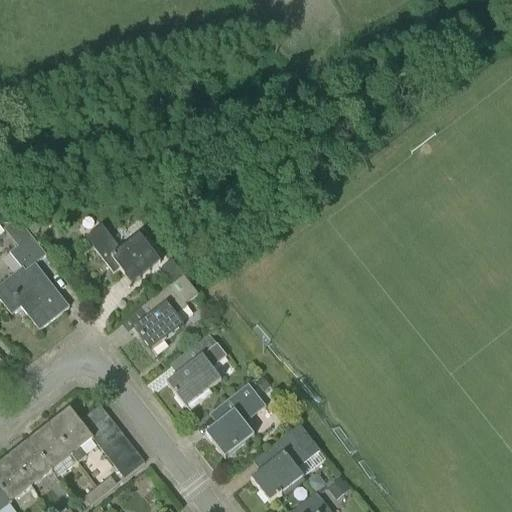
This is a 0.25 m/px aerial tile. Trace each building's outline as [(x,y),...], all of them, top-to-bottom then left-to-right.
[(21,226),(4,227),(20,246),(9,255),(21,271),(0,287),(0,304),(11,318),(20,310),(39,334),(69,310),(35,266),(46,258),(21,226)] [(85,241),(92,250),(112,276),(119,271),(131,287),(160,265),(139,238),(120,252),(101,228),(85,241)] [(170,287),(178,281),(183,277),(172,262),(166,266),(158,273),(170,287)] [(183,328),(175,318),(187,309),(182,303),(196,292),(184,277),(159,296),(166,306),(133,331),(150,354),(183,328)] [(186,370),(166,386),(185,411),(220,383),(211,371),(226,359),(208,337),(178,361),(186,370)] [(269,388),(263,380),(257,384),(263,393),(269,388)] [(226,419),(204,436),(224,461),(253,438),(244,426),(265,409),(247,387),(219,409),(226,419)] [(79,424),(86,434),(107,417),(100,408),(79,424)] [(93,442),(86,434),(79,424),(69,411),(48,428),(72,458),(78,465),(87,458),(81,451),(93,442)] [(86,434),(93,442),(94,443),(114,427),(107,417),(86,434)] [(101,453),(122,437),(114,427),(94,443),(101,453)] [(319,454),(299,427),(264,454),(273,465),(250,482),(269,506),(303,480),(296,472),(319,454)] [(52,474),(72,458),(48,428),(28,443),(52,474)] [(109,462),(129,446),(122,437),(101,453),(109,462)] [(31,490),(52,474),(28,443),(8,459),(31,490)] [(116,472),(137,456),(129,446),(109,462),(116,472)] [(124,482),(144,466),(144,465),(137,456),(116,472),(124,482)] [(0,493),(10,506),(31,490),(8,459),(0,465),(0,493)] [(103,498),(116,487),(110,479),(96,489),(103,498)] [(319,479),(315,479),(309,483),(309,486),(314,494),(317,494),(324,489),(324,486),(319,479)] [(327,490),(334,500),(347,489),(339,480),(327,490)] [(89,508),(103,498),(96,489),(83,500),(89,508)] [(0,511),(2,511),(10,506),(0,493),(0,511)] [(328,511),(315,495),(294,511),(328,511)]
